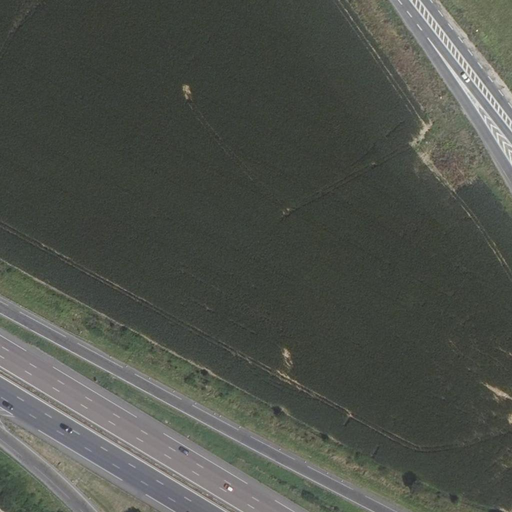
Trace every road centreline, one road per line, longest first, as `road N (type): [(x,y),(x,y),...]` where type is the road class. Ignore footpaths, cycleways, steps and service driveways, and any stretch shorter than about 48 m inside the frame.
road 1 (motorway): [(384,511),(0,311)]
road 2 (motorway): [(269,511),(0,351)]
road 3 (motorway): [(0,392),(201,511)]
road 4 (primary): [(431,35),(438,65),(511,178)]
road 5 (primary): [(511,114),(424,0)]
road 6 (primary): [(431,35),(511,139)]
